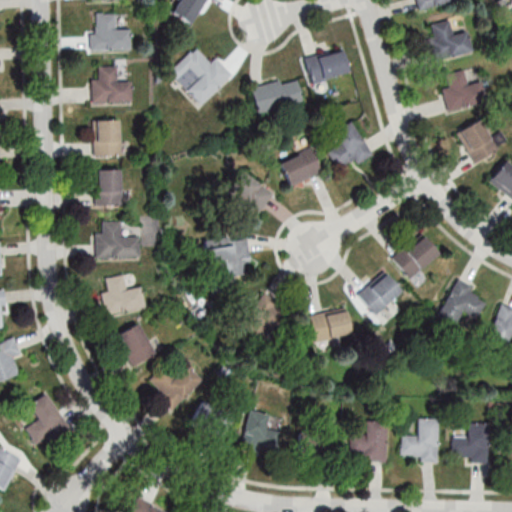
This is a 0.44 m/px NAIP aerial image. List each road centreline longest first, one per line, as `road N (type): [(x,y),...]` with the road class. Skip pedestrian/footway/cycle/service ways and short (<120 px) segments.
road 1 (residential): [(491,511),(276,505),(193,481),(137,448),(93,402),(60,324),(50,266),(39,0)]
road 2 (residential): [(511,255),(476,235),(437,187),(392,86),(366,0)]
road 3 (residential): [(431,174),(314,249)]
